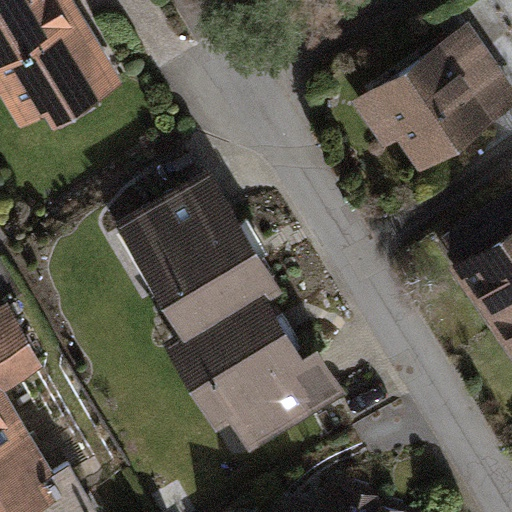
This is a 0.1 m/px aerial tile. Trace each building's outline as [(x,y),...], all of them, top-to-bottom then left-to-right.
[(0,0),(0,92),(21,128),(49,112),(57,125),(127,83),(76,0),(0,0)] [(511,77),(468,14),(352,94),(383,140),(396,132),(418,164),(511,100),(511,77)] [(213,155),(116,214),(179,318),(164,327),(220,420),(236,411),(255,442),(353,383),(323,334),(308,344),(274,288),(288,279),(213,155)] [(511,182),(444,229),(459,251),(448,259),(511,353),(511,182)] [(49,354),(11,291),(0,298),(0,511),(21,511),(61,489),(50,471),(59,466),(7,378),(49,354)] [(73,458),(59,466),(50,471),(61,489),(21,511),(94,511),(100,505),(73,458)] [(285,511),(275,511),(251,505),(249,511),(427,511),(428,509),(380,496),(381,490),(329,476),(323,498),(292,489),(285,511)]
